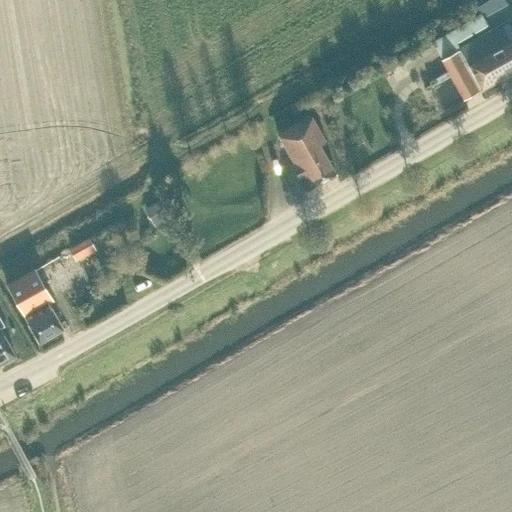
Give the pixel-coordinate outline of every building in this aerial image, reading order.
[(459,48),(440,59),(441,60),(447,72),(450,77),(463,101),(481,90),(511,72),(511,16),(490,29),(491,31),(459,48)] [(447,72),(429,82),(432,87),(450,77),(447,72)] [(306,192),(335,175),(319,147),(325,143),(309,116),(277,134),(299,172),(296,174),(306,192)] [(144,210),(155,228),(171,218),(160,200),(144,210)] [(89,238),(69,249),(76,262),(96,251),(89,238)] [(52,301),(41,283),(33,269),(6,285),(24,317),(23,317),(38,343),(62,330),(47,304),(52,301)] [(0,328),(4,326),(0,319),(0,364),(14,356),(0,331),(0,328)]
